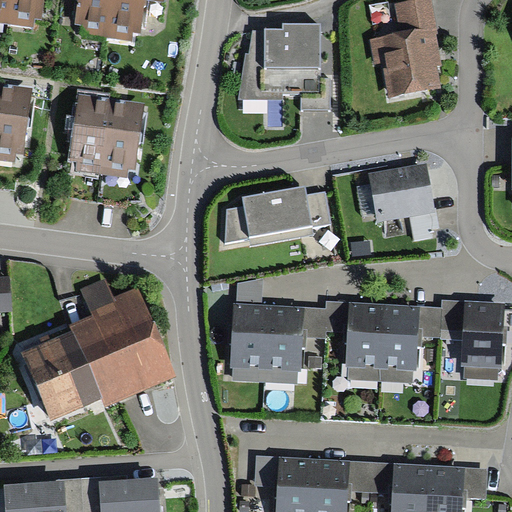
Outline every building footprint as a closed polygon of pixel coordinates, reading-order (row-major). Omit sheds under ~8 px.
[(0,0),(0,21),(8,22),(11,0),(0,0)] [(11,0),(8,22),(38,27),(42,0),(11,0)] [(80,0),(76,32),(106,36),(111,0),(80,0)] [(160,0),(111,0),(106,36),(137,40),(142,0),(144,0),(160,2),(160,0)] [(384,62),(390,99),(437,91),(432,65),(438,64),(428,3),(397,9),(402,40),(372,45),(376,64),(384,62)] [(315,81),(316,35),(250,35),(236,113),(257,112),(258,95),(300,95),(300,112),(328,112),(328,82),(315,81)] [(27,93),(0,88),(0,160),(17,163),(27,93)] [(71,171),(101,175),(111,104),(81,100),(71,171)] [(142,109),(111,104),(101,175),(132,179),(142,109)] [(434,228),(424,168),(372,177),(379,221),(412,216),(414,231),(434,228)] [(225,245),(327,227),(321,193),(225,211),(225,245)] [(233,381),(265,382),(268,307),(260,307),(260,283),(240,286),(239,306),(236,306),(233,381)] [(21,355),(49,420),(168,369),(137,297),(113,308),(103,284),(84,292),(95,318),(73,327),(75,331),(21,355)] [(379,382),(383,308),(329,304),(327,333),(351,335),(348,381),(379,382)] [(499,367),(502,306),(440,304),(440,311),(439,330),(463,331),(462,365),(499,367)] [(324,310),(268,308),(265,382),(298,383),(300,338),(323,339),(324,310)] [(383,308),(379,382),(410,384),(412,338),(438,339),(439,330),(440,311),(383,308)] [(309,511),(312,462),(260,460),(259,487),(280,487),(279,511),(309,511)] [(312,462),(309,511),(338,511),(340,493),(369,494),(370,464),(312,462)] [(424,511),(426,466),(370,464),(369,494),(395,495),(393,511),(424,511)] [(426,466),(424,511),(453,511),(454,498),(483,499),(484,469),(426,466)] [(80,511),(79,483),(4,488),(5,511),(80,511)] [(157,511),(156,483),(101,487),(103,511),(157,511)]
